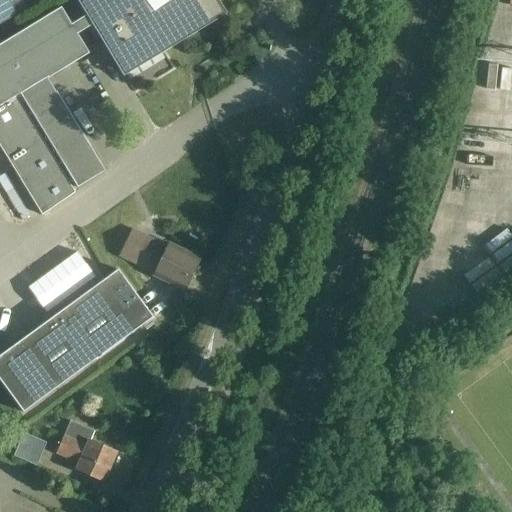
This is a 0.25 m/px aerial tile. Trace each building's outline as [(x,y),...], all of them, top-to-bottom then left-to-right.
[(0,0),(0,24),(17,15),(8,0),(0,0)] [(78,0),(113,57),(124,74),(224,14),(215,0),(78,0)] [(0,44),(0,103),(46,76),(86,53),(60,8),(0,44)] [(104,172),(56,92),(55,93),(47,79),(48,79),(46,76),(0,103),(0,147),(31,198),(41,216),(75,193),(72,189),(76,187),(76,188),(104,172)] [(185,292),(201,259),(166,242),(164,246),(130,229),(118,254),(152,270),(150,274),(185,292)] [(27,288),(45,313),(94,277),(76,253),(27,288)] [(0,355),(0,382),(23,413),(153,318),(118,270),(0,355)] [(64,435),(57,452),(79,462),(75,469),(103,481),(115,452),(90,441),(94,432),(70,421),(64,435)] [(23,433),(13,456),(36,466),(46,443),(23,433)]
